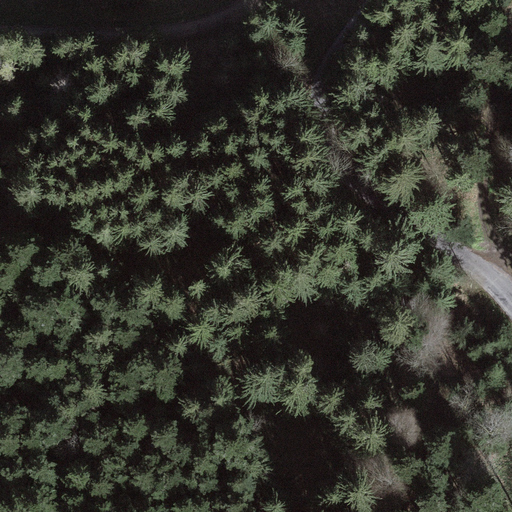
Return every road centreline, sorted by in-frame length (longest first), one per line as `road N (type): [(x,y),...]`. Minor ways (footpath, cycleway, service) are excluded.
road 1 (unclassified): [(380,0),(325,84),(327,140),(358,184),(462,255),(511,301)]
road 2 (track): [(511,58),(486,141),(482,189),(498,285),(511,277)]
